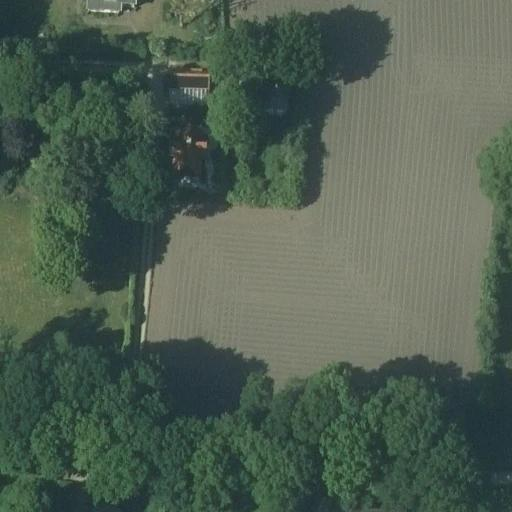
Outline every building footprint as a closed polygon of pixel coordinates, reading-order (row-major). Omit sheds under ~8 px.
[(88,0),(88,12),(120,14),(120,8),(134,9),(135,0),(88,0)] [(168,77),(168,93),(208,94),(208,78),(168,77)] [(259,93),(259,94),(259,95),(259,96),(260,97),(260,98),(261,98),(262,98),(262,99),(263,99),(262,118),(285,120),(288,96),(269,94),(269,93),(268,93),(268,92),(268,91),(267,90),(266,90),(266,89),(265,89),(264,89),(263,89),(262,89),(261,89),(261,90),(260,90),(260,91),(259,91),(259,92),(259,93)] [(169,141),(168,159),(173,159),(172,176),(199,178),(200,161),(205,161),(206,144),(201,143),(201,139),(174,138),(174,141),(169,141)] [(0,511),(19,511),(22,490),(0,488),(0,511)]
